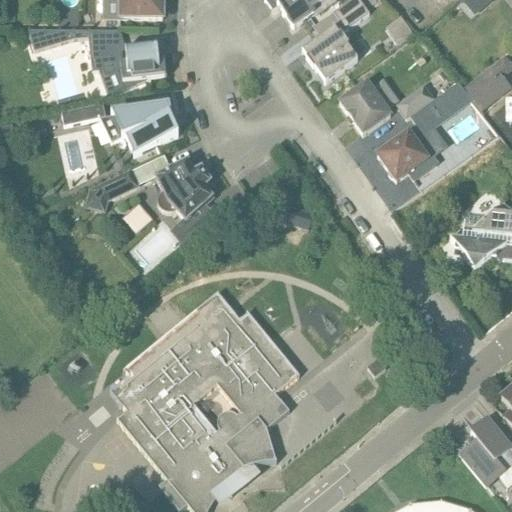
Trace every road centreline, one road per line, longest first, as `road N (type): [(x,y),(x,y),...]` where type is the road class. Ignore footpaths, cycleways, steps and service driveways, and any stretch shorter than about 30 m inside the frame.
road 1 (residential): [(480,368),(293,107)]
road 2 (residential): [(304,511),(480,368)]
road 3 (residential): [(203,8),(201,71),(212,109),(237,148),(293,107)]
road 4 (residential): [(293,107),(217,0)]
